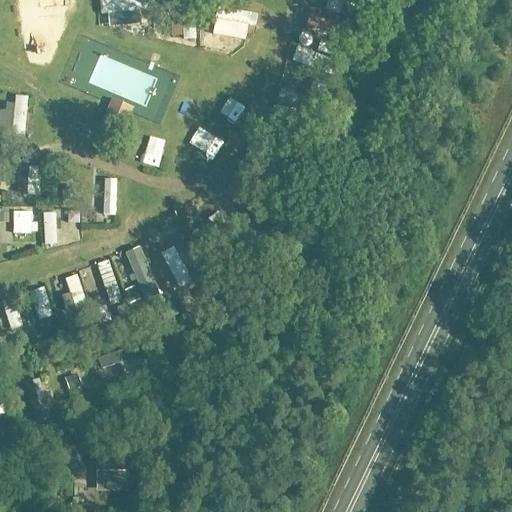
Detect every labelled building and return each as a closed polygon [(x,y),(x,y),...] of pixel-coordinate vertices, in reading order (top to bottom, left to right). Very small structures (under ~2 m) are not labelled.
[(73,14),(73,0),(44,0),(45,14),(73,14)] [(125,0),(99,3),(100,16),(146,12),(144,0),(125,0)] [(228,26),(232,53),(253,49),(248,22),(228,26)] [(40,134),(36,118),(25,120),(30,137),(40,134)] [(81,153),(87,135),(72,130),(66,147),(81,153)] [(153,174),(169,181),(173,170),(157,163),(153,174)] [(130,190),(114,190),(114,230),(129,230),(130,190)] [(68,257),(67,223),(55,224),(56,257),(68,257)] [(16,276),(25,238),(13,235),(4,273),(16,276)] [(183,237),(170,245),(192,286),(205,279),(183,237)] [(158,309),(176,302),(162,262),(144,268),(158,309)] [(122,277),(112,280),(121,309),(131,306),(122,277)] [(132,362),(130,378),(150,381),(152,365),(132,362)] [(137,504),(137,487),(120,487),(121,505),(137,504)]
